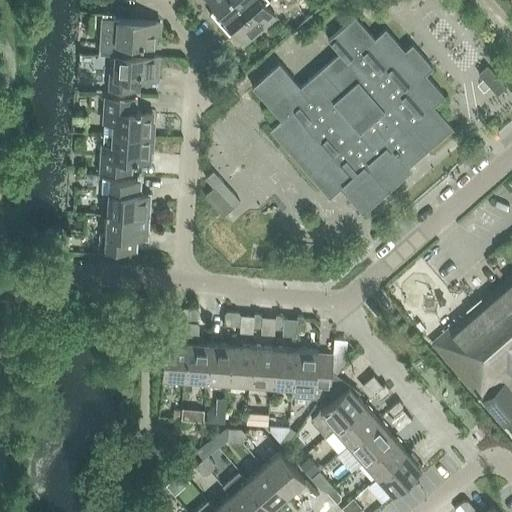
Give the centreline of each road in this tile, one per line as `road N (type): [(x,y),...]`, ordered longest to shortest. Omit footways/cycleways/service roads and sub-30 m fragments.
road 1 (residential): [(182,284),(196,40),(163,0)]
road 2 (residential): [(511,504),(332,296)]
road 3 (residential): [(332,296),(511,150)]
road 4 (residential): [(182,284),(0,267)]
road 5 (residential): [(332,296),(182,284)]
